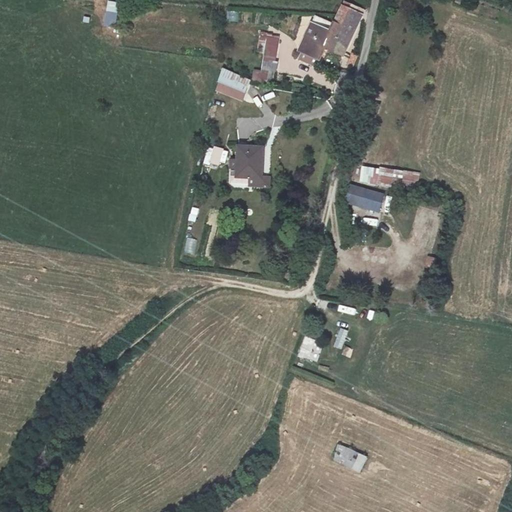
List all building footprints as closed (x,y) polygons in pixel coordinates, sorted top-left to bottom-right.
[(348,0),(346,0),(345,5),(365,11),(366,5),(348,0)] [(108,1),(104,26),(115,28),(119,3),(108,1)] [(337,22),(335,21),(330,38),(327,46),(347,53),(354,36),(365,11),(345,5),(337,22)] [(330,38),(335,21),(319,16),(304,52),(322,59),(327,46),(330,38)] [(267,36),(263,58),(277,60),(280,38),(267,36)] [(263,58),(261,70),(274,72),(278,72),(280,61),(277,60),(263,58)] [(272,83),(274,72),(261,70),(259,82),(272,83)] [(231,89),(246,97),(252,85),(227,72),(217,91),(227,95),(231,89)] [(242,103),(246,97),(231,89),(227,95),(242,103)] [(250,103),(259,99),(256,92),(247,96),(250,103)] [(250,180),(263,179),(262,147),(238,148),(239,173),(230,173),(230,186),(250,186),(250,180)] [(418,189),(420,173),(362,165),(359,181),(418,189)] [(379,214),(385,194),(350,185),(345,204),(379,214)] [(188,220),(196,222),(199,209),(192,207),(188,220)] [(184,252),(194,254),(197,239),(187,237),(184,252)] [(424,266),(434,268),(436,258),(427,256),(424,266)] [(339,305),(337,312),(354,316),(356,308),(339,305)] [(343,349),(347,329),(339,327),(335,347),(343,349)] [(300,357),(311,359),(315,338),(304,336),(300,357)] [(315,347),(310,360),(317,362),(322,349),(315,347)] [(338,349),(336,356),(351,359),(353,352),(338,349)] [(362,472),(368,456),(337,444),(331,461),(362,472)]
